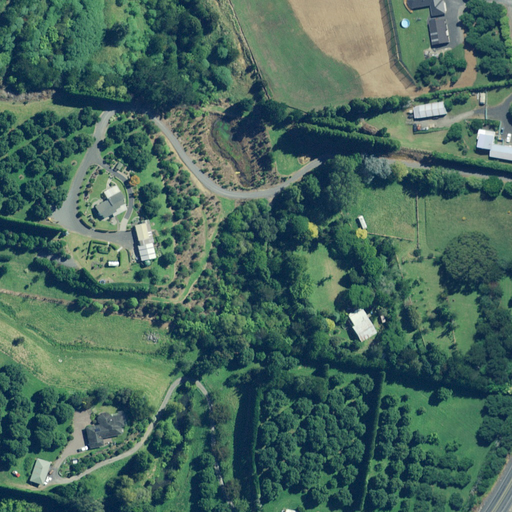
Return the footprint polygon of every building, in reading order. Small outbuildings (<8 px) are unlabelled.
[(443,0),(410,0),(412,8),(432,5),(434,16),(445,14),(443,0)] [(447,114),(445,102),(421,106),(423,118),(447,114)] [(483,134),(479,133),(478,139),(482,140),(481,147),(493,149),(491,156),(511,160),(511,147),(495,144),(497,133),(484,131),(483,134)] [(94,207),(100,217),(101,216),(103,218),(111,214),(112,216),(125,209),(122,204),(124,203),(114,186),(103,192),(107,199),(94,207)] [(149,235),(147,220),(139,221),(140,224),(133,226),(136,241),(135,241),(139,260),(153,257),(149,235)] [(376,333),(361,307),(348,315),(354,326),(352,327),(361,342),(376,333)] [(106,413),(95,415),(97,425),(84,428),(88,448),(101,446),(99,438),(118,434),(117,426),(121,426),(119,414),(107,416),(106,413)] [(49,463),(36,459),(29,481),(41,485),(49,463)]
